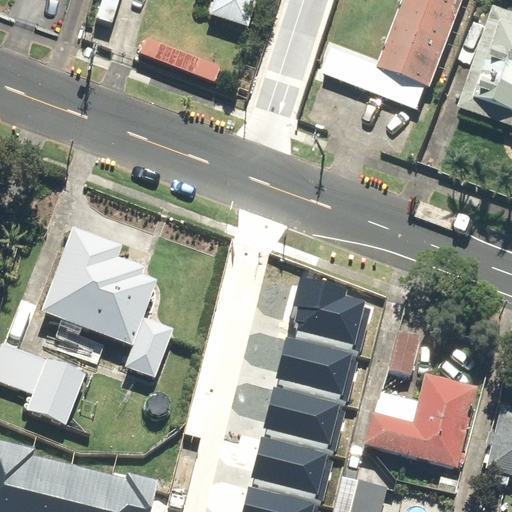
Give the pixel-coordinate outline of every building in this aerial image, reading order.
[(261,0),(217,0),(212,19),(251,31),(261,0)] [(422,112),(430,89),(435,90),(468,0),(409,0),(384,67),(337,49),(326,76),(422,112)] [(511,15),(500,11),(465,112),(511,128),(511,15)] [(77,234),(45,317),(135,351),(159,286),(145,280),(148,273),(120,263),(125,252),(77,234)] [(302,275),(289,326),(359,344),(369,306),(341,298),(344,286),(302,275)] [(147,324),(128,373),(156,383),(175,335),(147,324)] [(400,334),(390,372),(411,377),(421,339),(400,334)] [(288,335),(278,374),(347,392),(358,353),(288,335)] [(0,384),(36,398),(29,415),(68,430),(88,379),(3,347),(0,354),(0,384)] [(426,378),(414,426),(373,416),(365,448),(459,471),(479,391),(426,378)] [(274,391),(264,430),(334,448),(344,409),(274,391)] [(511,411),(502,409),(487,471),(511,476),(511,411)] [(262,438),(252,477),(322,495),(332,456),(262,438)] [(0,441),(0,511),(151,511),(160,478),(125,470),(123,477),(31,454),(33,450),(0,441)] [(382,511),(388,491),(360,484),(352,511),(382,511)] [(251,486),(244,511),(319,511),(321,504),(251,486)]
